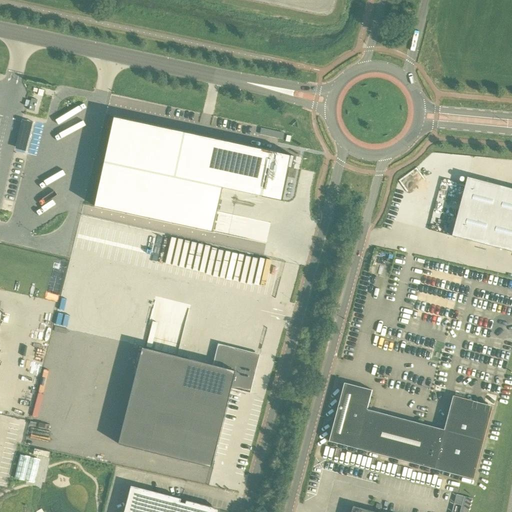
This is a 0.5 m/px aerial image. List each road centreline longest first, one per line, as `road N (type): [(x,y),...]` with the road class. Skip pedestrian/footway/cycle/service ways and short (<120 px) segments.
road 1 (unclassified): [(341,144),(246,511)]
road 2 (unclassified): [(289,511),(384,156)]
road 3 (tertiary): [(330,102),(0,29)]
